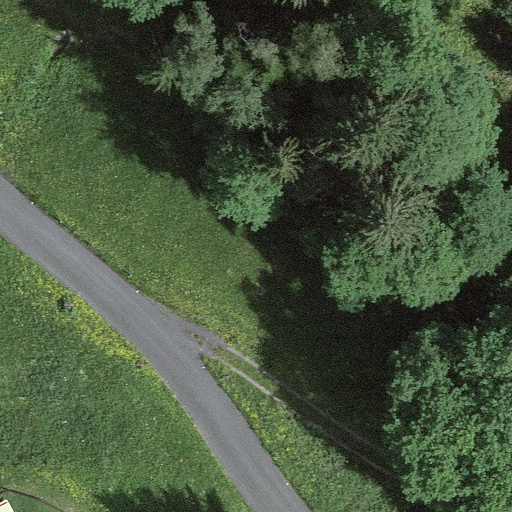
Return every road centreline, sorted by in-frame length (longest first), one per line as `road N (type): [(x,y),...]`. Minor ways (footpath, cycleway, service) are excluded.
road 1 (unclassified): [(281,511),(148,332),(0,204)]
road 2 (track): [(148,332),(246,361),(494,511)]
